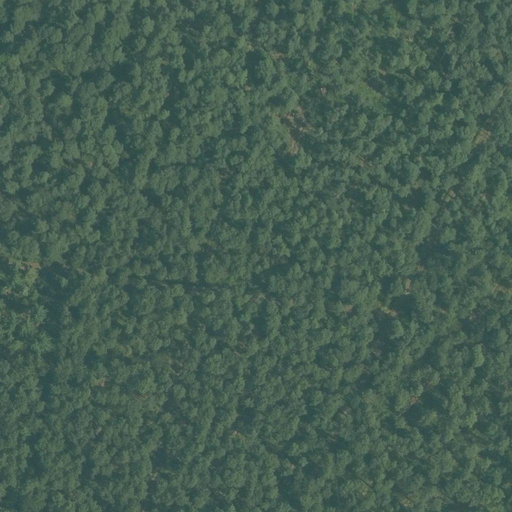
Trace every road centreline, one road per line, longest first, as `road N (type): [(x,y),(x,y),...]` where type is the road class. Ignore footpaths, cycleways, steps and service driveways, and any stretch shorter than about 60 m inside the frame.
road 1 (track): [(0,262),(391,319)]
road 2 (track): [(391,319),(511,77)]
road 3 (track): [(295,511),(391,319)]
